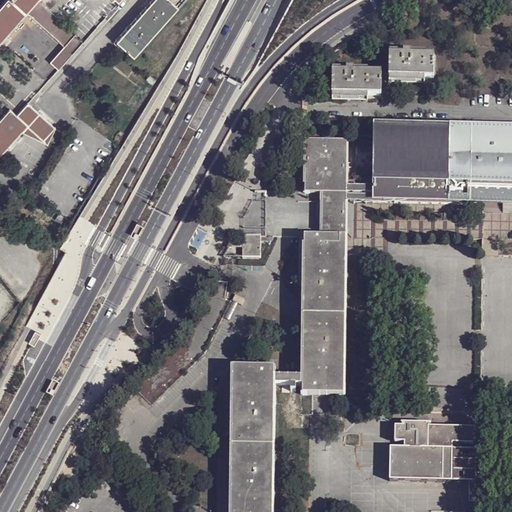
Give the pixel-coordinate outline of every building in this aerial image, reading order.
[(40,0),(8,0),(0,9),(0,46),(4,43),(29,14),(38,3),(40,0)] [(152,0),(118,41),(136,57),(180,7),(172,0),(152,0)] [(61,72),(85,45),(38,3),(29,14),(66,48),(52,64),(61,72)] [(435,77),(435,51),(421,51),(420,54),(411,54),(412,51),(405,51),(404,54),(398,54),(398,51),(391,50),(390,76),(399,77),(417,77),(425,77),(435,77)] [(381,95),(382,72),(369,71),(354,72),(354,68),(346,68),(346,71),(340,71),(340,68),(333,68),(333,94),(341,94),(341,98),(360,98),(360,94),(368,95),(381,95)] [(51,146),(59,129),(31,104),(19,117),(31,128),(26,134),(51,146)] [(0,162),(26,134),(31,128),(19,117),(13,111),(0,125),(0,162)] [(481,181),(482,127),(374,126),(373,181),(481,181)] [(511,127),(482,127),(481,181),(511,181),(511,127)] [(346,140),(305,139),(305,193),(321,194),(347,194),(347,192),(347,186),(346,140)] [(373,186),(373,193),(511,194),(511,181),(481,181),(373,181),(373,186)] [(511,194),(373,193),(373,203),(511,204),(511,194)] [(321,194),(321,236),(346,236),(347,194),(321,194)] [(346,236),(321,236),(304,235),(303,376),(275,376),(275,367),(233,366),(231,511),(272,511),(275,385),(303,384),(303,395),(345,394),(346,256),(346,236)] [(261,256),(262,236),(243,236),(244,257),(261,256)] [(245,298),(236,293),(233,298),(242,303),(245,298)] [(40,335),(34,332),(28,344),(34,347),(40,335)] [(450,441),(450,428),(428,427),(429,422),(399,422),(399,425),(394,425),(394,441),(410,441),(410,447),(389,446),(389,479),(449,480),(450,441)] [(474,427),(450,428),(450,441),(474,442),(474,427)] [(481,471),(468,470),(468,500),(481,500),(481,471)]
